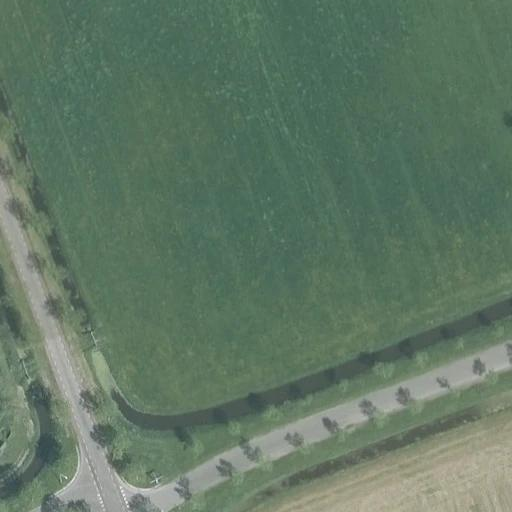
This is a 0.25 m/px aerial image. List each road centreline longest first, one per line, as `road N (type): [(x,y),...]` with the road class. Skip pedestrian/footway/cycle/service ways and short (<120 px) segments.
road 1 (secondary): [(153,511),(277,437),(511,350)]
road 2 (secondary): [(105,485),(0,203)]
